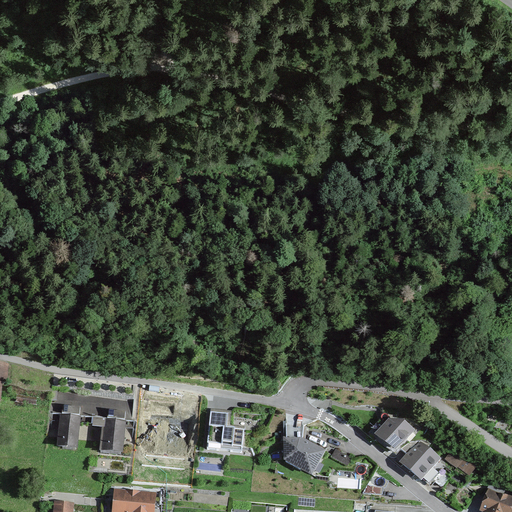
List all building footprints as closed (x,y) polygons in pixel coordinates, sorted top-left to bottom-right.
[(9,363),(0,362),(0,403),(1,403),(3,384),(8,384),(9,363)] [(228,415),(210,413),(207,450),(242,454),(244,431),(227,429),(228,415)] [(79,420),(59,418),(55,452),(75,454),(79,420)] [(403,422),(388,420),(374,437),(396,455),(415,433),(403,422)] [(125,424),(106,421),(100,457),(120,460),(125,424)] [(283,439),(283,462),(312,479),(327,453),(303,439),(304,426),(284,424),(283,439)] [(441,461),(419,442),(399,465),(421,484),(441,461)] [(154,511),(156,494),(112,489),(109,511),(154,511)] [(511,511),(511,500),(487,491),(481,506),(478,511),(511,511)] [(71,511),(72,503),(53,501),(52,511),(71,511)]
